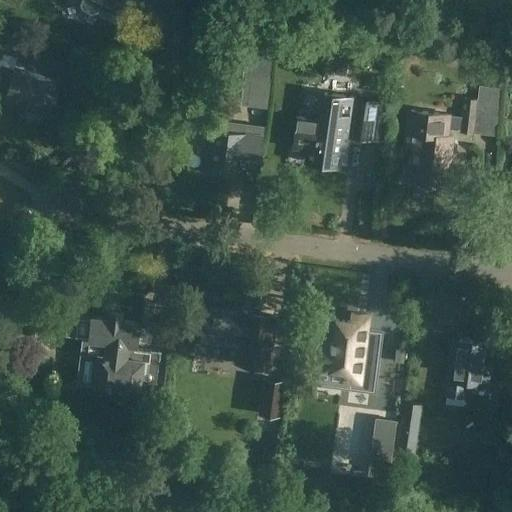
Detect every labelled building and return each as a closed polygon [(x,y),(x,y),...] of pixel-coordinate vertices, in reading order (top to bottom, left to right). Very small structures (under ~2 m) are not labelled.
[(118,0),(81,0),(80,4),(82,9),(91,13),(97,11),(99,6),(113,12),(118,0)] [(158,28),(162,40),(170,37),(165,25),(158,28)] [(248,47),(241,103),(247,104),(251,72),(269,74),(273,50),(248,47)] [(5,100),(48,114),(58,82),(15,68),(5,100)] [(479,99),(501,100),(502,87),(481,84),(479,99)] [(299,115),(295,144),(309,146),(307,159),(339,164),(341,151),(345,151),(348,132),(353,133),(353,134),(371,137),(376,98),(358,96),(358,97),(325,92),(321,118),(299,115)] [(464,116),(462,130),(475,132),(479,99),(466,97),(464,116)] [(479,99),(475,132),(498,134),(501,100),(479,99)] [(450,139),(451,128),(452,114),(453,112),(425,109),(411,108),(407,144),(413,145),(411,165),(405,164),(403,181),(446,185),(449,158),(451,158),(452,154),(456,154),(459,153),(460,149),(461,143),(460,141),(458,140),(450,139)] [(206,143),(203,169),(221,171),(222,164),(239,166),(239,162),(257,164),(263,126),(212,119),(209,143),(206,143)] [(413,196),(413,204),(434,205),(434,197),(413,196)] [(200,309),(196,340),(209,342),(209,338),(224,340),(223,344),(238,346),(236,360),(236,363),(268,367),(270,354),(275,316),(243,311),(243,315),(200,309)] [(94,382),(155,390),(159,359),(149,358),(150,348),(135,346),(138,320),(120,318),(121,314),(108,312),(107,316),(90,314),(90,316),(69,313),(67,333),(83,335),(81,353),(97,355),(94,382)] [(320,315),(313,369),(315,370),(316,367),(345,370),(345,375),(344,375),(343,375),(342,380),(344,380),(343,384),(342,384),(342,387),(373,391),(378,357),(362,355),(366,323),(335,319),(335,321),(322,319),(322,315),(320,315)] [(469,396),(471,381),(489,383),(493,344),(454,339),(450,377),(447,376),(445,392),(469,396)] [(509,379),(507,379),(494,378),(491,410),(505,411),(509,379)] [(283,381),(268,379),(266,397),(281,399),(283,381)] [(143,395),(137,448),(148,449),(154,396),(143,395)] [(372,434),(370,444),(373,445),(371,458),(374,458),(389,460),(395,420),(377,418),(374,435),(372,434)] [(50,423),(46,452),(74,456),(79,428),(50,423)] [(398,427),(394,452),(415,455),(419,430),(398,427)] [(374,458),(372,473),(387,475),(389,460),(374,458)] [(496,472),(494,485),(504,486),(506,473),(496,472)] [(107,475),(85,476),(85,503),(107,503),(107,475)] [(412,495),(391,495),(391,504),(391,511),(412,511),(412,504),(412,495)] [(383,497),(371,498),(372,511),(382,511),(382,504),(384,504),(383,497)]
